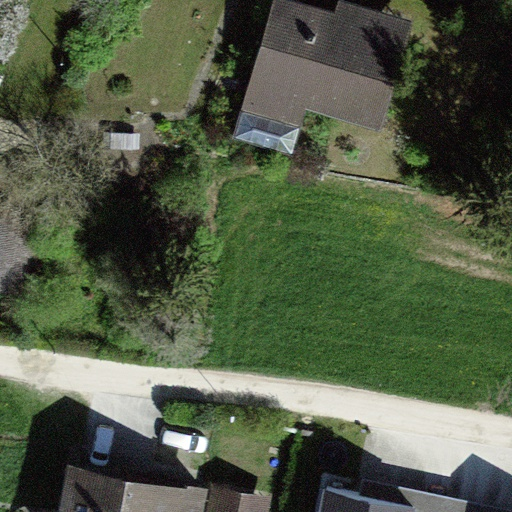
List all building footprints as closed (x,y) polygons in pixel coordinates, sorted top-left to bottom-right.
[(377,118),(401,36),(278,1),(254,82),(249,81),(234,134),(291,151),(307,98),(377,118)] [(107,250),(136,254),(143,202),(113,198),(107,250)] [(0,286),(29,290),(38,230),(14,227),(15,218),(2,216),(4,206),(0,205),(0,286)] [(192,511),(196,494),(78,470),(69,511),(192,511)] [(320,511),(411,511),(413,503),(327,485),(320,511)] [(257,511),(259,502),(219,494),(215,511),(257,511)]
